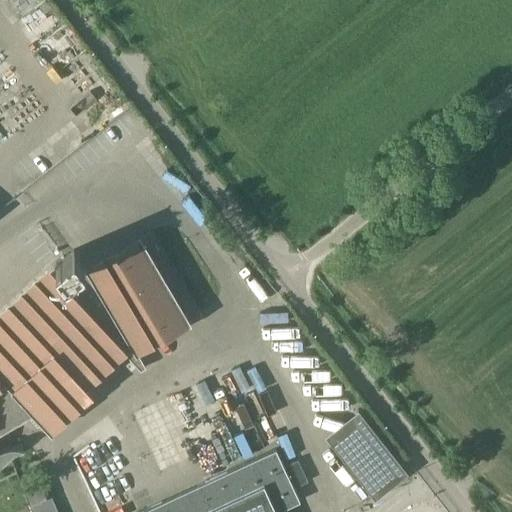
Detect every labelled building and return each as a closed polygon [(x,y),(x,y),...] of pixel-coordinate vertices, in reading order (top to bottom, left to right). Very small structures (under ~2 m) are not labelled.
[(0,462),(4,460),(5,459),(14,451),(23,447),(19,446),(17,445),(12,445),(8,446),(6,447),(0,448),(0,430),(27,415),(33,422),(39,417),(42,422),(48,427),(88,389),(80,381),(75,376),(75,375),(75,374),(86,364),(87,364),(88,364),(88,363),(88,362),(99,351),(100,352),(101,352),(101,351),(101,350),(112,339),(113,339),(114,340),(122,349),(130,344),(131,344),(131,345),(132,344),(132,343),(146,335),(147,335),(148,335),(148,334),(161,326),(162,326),(163,326),(163,325),(163,324),(184,313),(185,313),(188,318),(198,313),(191,299),(184,285),(176,271),(168,257),(159,244),(150,232),(141,237),(144,243),(143,243),(143,244),(144,244),(123,256),(122,256),(121,256),(121,257),(108,265),(107,265),(106,265),(105,266),(106,267),(92,274),(91,274),(90,274),(84,264),(85,264),(74,249),(55,264),(66,277),(61,281),(59,280),(60,279),(59,279),(59,278),(58,278),(57,278),(57,279),(57,280),(46,290),(45,290),(44,290),(44,291),(44,292),(33,303),(32,302),(31,303),(31,304),(20,315),(19,315),(18,315),(17,316),(18,317),(6,327),(5,327),(4,327),(4,328),(5,329),(0,333),(0,462)] [(141,369),(146,366),(135,348),(126,353),(141,369)] [(373,428),(340,454),(375,497),(375,498),(408,473),(373,428)] [(153,505),(139,511),(277,511),(300,500),(276,448),(272,450),(207,480),(203,482),(153,505)] [(47,497),(41,483),(25,490),(32,504),(31,505),(34,511),(58,511),(51,495),(47,497)]
